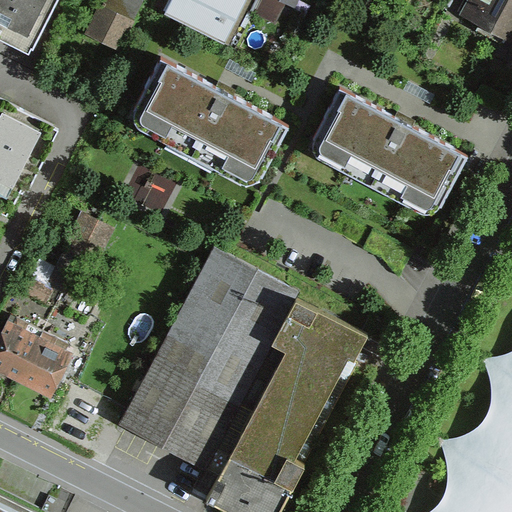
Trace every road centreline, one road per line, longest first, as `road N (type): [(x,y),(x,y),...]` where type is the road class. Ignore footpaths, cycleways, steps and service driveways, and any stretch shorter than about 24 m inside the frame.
road 1 (tertiary): [(511,190),(342,511)]
road 2 (residential): [(161,511),(0,429)]
